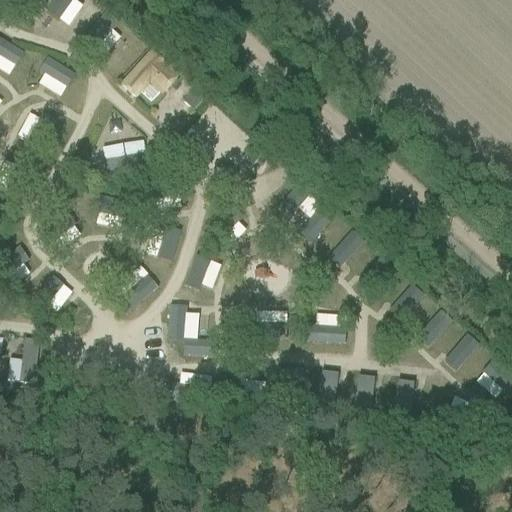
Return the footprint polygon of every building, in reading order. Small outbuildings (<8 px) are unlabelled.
[(86,0),(85,0),(78,11),(91,19),(99,8),(86,0)] [(132,40),(122,52),(134,62),(144,50),(132,40)] [(28,57),(24,69),(36,74),(41,62),(28,57)] [(61,68),(58,74),(67,78),(70,72),(61,68)] [(162,86),(150,100),(161,109),(173,95),(162,86)] [(192,95),(182,107),(192,116),(202,104),(192,95)] [(7,98),(3,111),(15,115),(19,102),(7,98)] [(241,134),(227,149),(247,168),(261,153),(241,134)] [(86,166),(127,161),(125,146),(84,152),(86,166)] [(82,168),(79,178),(92,182),(95,172),(82,168)] [(258,217),(271,222),(274,215),(283,219),(291,202),(269,192),(258,217)] [(91,204),(88,215),(103,219),(106,208),(91,204)] [(322,208),(313,219),(324,227),(332,217),(322,208)] [(142,216),(139,226),(152,230),(155,220),(142,216)] [(155,225),(152,233),(159,236),(162,227),(155,225)] [(303,242),(324,258),(338,240),(317,225),(303,242)] [(334,256),(326,265),(336,274),(344,265),(334,256)] [(118,263),(115,274),(127,278),(131,267),(118,263)] [(255,273),(251,284),(264,288),(267,276),(255,273)] [(395,274),(386,284),(397,293),(405,283),(395,274)] [(18,277),(9,288),(19,297),(28,286),(18,277)] [(232,283),(229,294),(242,298),(245,287),(232,283)] [(255,289),(252,296),(259,299),(262,291),(255,289)] [(252,298),(252,319),(275,320),(275,299),(252,298)] [(206,307),(204,314),(211,317),(213,310),(206,307)] [(307,311),(303,323),(317,327),(320,315),(307,311)] [(203,317),(200,329),(213,333),(217,321),(203,317)] [(176,325),(151,325),(152,356),(177,355),(176,325)] [(467,340),(460,349),(470,358),(478,349),(467,340)] [(402,344),(397,354),(404,357),(409,347),(402,344)] [(417,351),(413,358),(420,362),(424,355),(417,351)] [(490,410),(507,393),(493,379),(476,395),(490,410)] [(316,410),(315,422),(328,423),(329,411),(316,410)] [(408,421),(407,433),(421,435),(422,423),(408,421)] [(460,428),(459,437),(468,438),(469,429),(460,428)]
